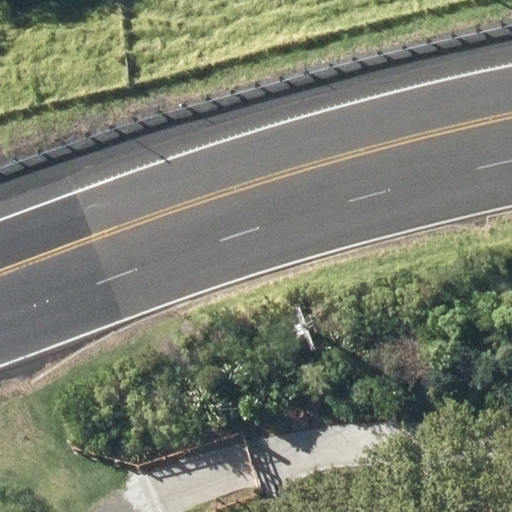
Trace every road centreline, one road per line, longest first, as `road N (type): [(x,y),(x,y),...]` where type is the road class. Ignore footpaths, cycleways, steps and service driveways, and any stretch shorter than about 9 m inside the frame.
road 1 (primary): [(0,272),(470,115),(511,111)]
road 2 (track): [(92,511),(185,452),(511,371)]
